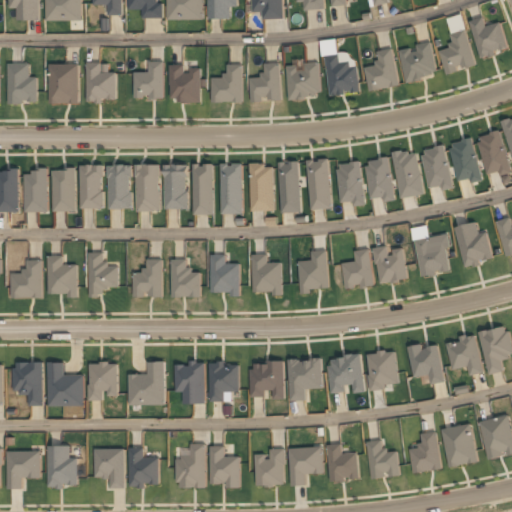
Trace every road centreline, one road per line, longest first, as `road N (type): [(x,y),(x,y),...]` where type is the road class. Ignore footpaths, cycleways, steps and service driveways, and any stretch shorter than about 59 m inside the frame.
road 1 (residential): [(511,87),(381,122),(298,131),(0,136)]
road 2 (residential): [(511,289),(308,324),(0,327)]
road 3 (residential): [(511,485),(354,511)]
